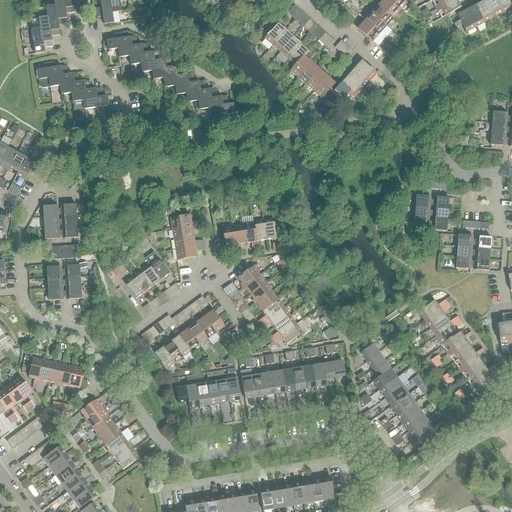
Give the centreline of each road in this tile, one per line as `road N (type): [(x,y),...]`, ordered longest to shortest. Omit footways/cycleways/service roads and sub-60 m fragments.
road 1 (residential): [(390,500),(351,438),(337,433),(173,457),(121,386)]
road 2 (residential): [(126,125),(153,122),(201,145),(311,129),(333,111),(350,122),(408,113)]
road 3 (residential): [(408,113),(401,88),(363,54),(362,42),(345,28),(331,31),(305,2)]
road 4 (residential): [(89,39),(130,27),(225,89)]
road 5 (tertiary): [(390,500),(511,421)]
road 6 (residential): [(102,356),(209,277)]
